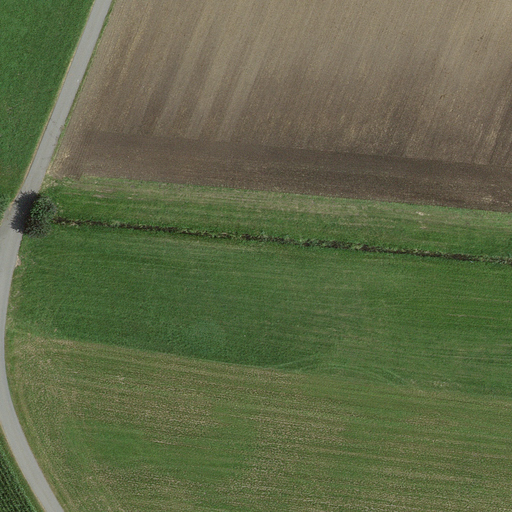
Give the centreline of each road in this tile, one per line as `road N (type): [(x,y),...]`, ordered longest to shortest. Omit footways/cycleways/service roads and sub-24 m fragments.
road 1 (unclassified): [(106,0),(15,227),(0,293)]
road 2 (unclassified): [(0,387),(14,435),(55,511)]
